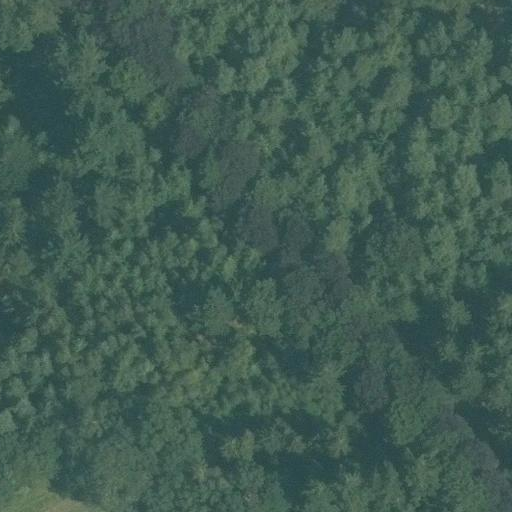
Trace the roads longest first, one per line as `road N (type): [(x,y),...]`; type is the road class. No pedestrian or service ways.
road 1 (track): [(80,0),(469,511)]
road 2 (track): [(511,19),(364,0)]
